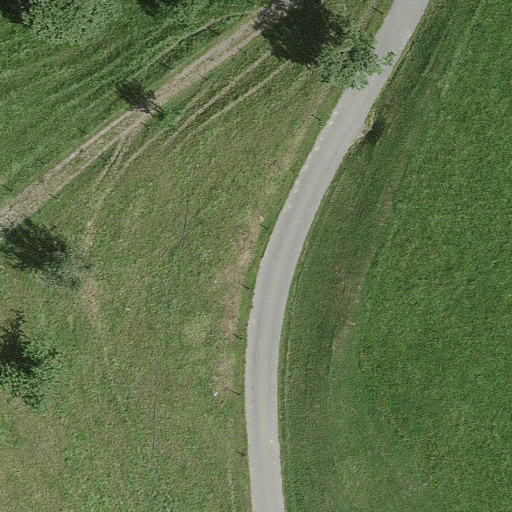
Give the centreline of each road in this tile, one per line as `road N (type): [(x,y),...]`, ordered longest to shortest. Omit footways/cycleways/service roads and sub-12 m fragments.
road 1 (track): [(412,0),(308,192),(275,281),(262,369),(272,511)]
road 2 (track): [(283,0),(110,132),(0,230)]
